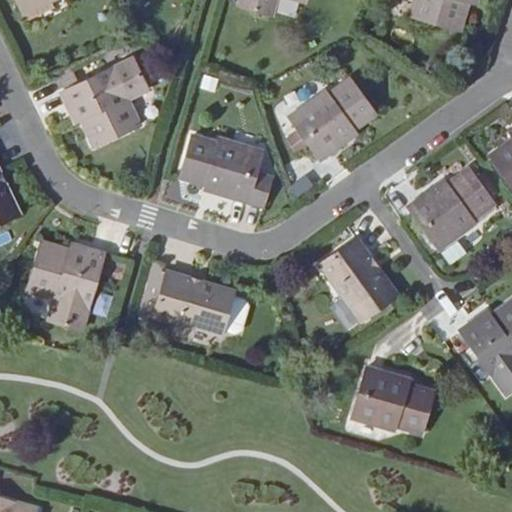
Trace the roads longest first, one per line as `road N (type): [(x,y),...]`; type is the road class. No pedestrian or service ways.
road 1 (residential): [(0,59),(58,175),(79,194),(257,247),(280,242),(362,184)]
road 2 (residential): [(362,184),(490,90),(509,43)]
road 3 (residential): [(441,293),(362,184)]
